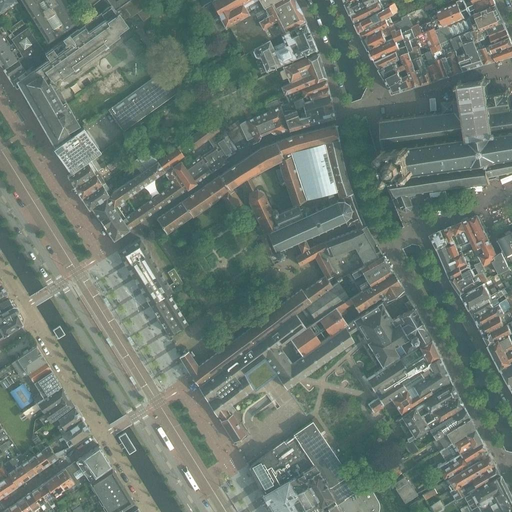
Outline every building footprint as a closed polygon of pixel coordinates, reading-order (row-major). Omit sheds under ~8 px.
[(0,0),(0,13),(8,8),(17,2),(16,0),(0,0)] [(32,72),(18,82),(18,83),(20,86),(20,87),(21,89),(23,91),(55,146),(76,131),(74,128),(79,124),(67,105),(56,86),(53,84),(55,81),(61,76),(65,80),(73,75),(76,75),(82,70),(82,68),(102,53),(106,53),(112,49),(112,46),(121,40),(116,33),(126,26),(122,21),(115,11),(112,13),(103,0),(99,0),(90,8),(86,10),(91,18),(92,17),(94,17),(78,29),(78,28),(67,36),(67,35),(63,38),(64,39),(45,52),(44,53),(48,59),(34,69),(34,71),(32,72)] [(65,0),(21,0),(48,42),(78,21),(65,0)] [(103,0),(112,13),(115,11),(130,0),(119,0),(116,3),(114,0),(103,0)] [(130,0),(115,11),(122,21),(129,16),(130,18),(137,13),(143,21),(150,16),(145,8),(155,0),(130,0)] [(213,0),(197,9),(213,36),(226,27),(226,28),(229,26),(274,0),(213,0)] [(274,0),(229,26),(244,53),(252,49),(269,40),(280,34),(283,32),(304,21),(299,12),(294,2),(292,0),(274,0)] [(377,0),(354,0),(347,4),(346,4),(351,14),(351,13),(351,14),(378,0),(377,0)] [(351,14),(355,22),(375,13),(384,9),(384,8),(395,1),(394,0),(389,0),(382,4),(379,0),(378,0),(351,14)] [(457,2),(437,11),(444,27),(465,18),(465,19),(472,16),(471,15),(468,7),(464,0),(459,0),(457,1),(457,2)] [(493,0),(482,0),(468,7),(471,15),(496,5),(493,0)] [(503,22),(496,5),(471,15),(472,16),(477,29),(472,31),(476,42),(486,38),(483,30),(503,22)] [(374,15),(356,24),(360,32),(392,16),(394,15),(390,7),(379,12),(374,15)] [(386,19),(392,16),(360,32),(364,39),(390,26),(393,31),(397,29),(394,24),(394,23),(390,26),(386,19)] [(394,24),(397,29),(393,31),(396,37),(369,49),(375,61),(401,48),(409,46),(404,32),(411,28),(414,35),(422,32),(419,24),(413,27),(408,17),(394,24)] [(8,30),(11,33),(12,33),(24,24),(21,20),(8,30)] [(269,40),(252,49),(252,50),(256,58),(259,57),(266,71),(298,57),(314,50),(315,50),(316,50),(315,50),(316,50),(311,39),(311,37),(309,33),(308,32),(304,23),(304,22),(304,21),(283,32),(280,34),(284,42),(272,47),(269,40)] [(503,22),(483,30),(486,38),(507,30),(503,22)] [(0,64),(0,65),(1,66),(2,67),(3,68),(4,69),(8,66),(14,63),(17,61),(23,57),(14,43),(10,45),(5,37),(8,34),(3,26),(0,27),(0,64)] [(390,26),(364,39),(369,49),(396,37),(393,31),(390,26)] [(14,43),(23,57),(17,61),(14,63),(8,66),(4,69),(10,81),(11,82),(12,84),(12,86),(13,85),(16,83),(24,77),(28,75),(32,72),(34,71),(34,69),(48,59),(44,53),(45,52),(28,28),(27,28),(15,37),(12,33),(11,33),(8,36),(11,40),(14,43)] [(139,28),(135,31),(148,48),(152,45),(139,28)] [(411,52),(410,54),(413,61),(414,60),(415,65),(421,85),(422,84),(431,81),(414,35),(411,28),(404,32),(409,46),(411,52)] [(432,81),(448,76),(442,58),(436,60),(433,54),(443,50),(441,44),(435,28),(422,32),(414,35),(431,81),(431,82),(432,81)] [(486,38),(476,42),(479,49),(490,44),(509,37),(510,37),(507,30),(486,38)] [(479,49),(476,42),(472,31),(460,35),(451,39),(454,46),(463,71),(484,64),(479,49)] [(511,44),(509,37),(490,44),(493,53),(511,45),(511,44)] [(452,47),(454,46),(451,39),(441,44),(443,50),(433,54),(436,60),(442,58),(448,76),(456,73),(453,65),(449,66),(447,59),(445,53),(447,52),(446,49),(450,47),(452,47)] [(490,44),(479,49),(484,64),(485,64),(495,61),(495,60),(493,53),(490,44)] [(511,45),(493,53),(495,60),(495,61),(501,59),(501,61),(511,57),(511,45)] [(410,54),(411,52),(409,46),(401,48),(375,61),(380,69),(403,56),(410,54)] [(446,49),(447,52),(445,53),(447,59),(449,66),(453,65),(456,73),(463,71),(454,46),(452,47),(450,47),(446,49)] [(325,77),(321,65),(317,53),(316,52),(316,53),(282,67),(289,83),(281,87),(284,94),(314,82),(315,81),(325,77)] [(403,56),(380,69),(385,79),(408,68),(415,65),(414,60),(413,61),(410,54),(403,56)] [(173,63),(108,110),(123,131),(124,131),(188,85),(176,67),(175,67),(173,63)] [(414,87),(421,85),(415,65),(408,68),(410,76),(414,87)] [(385,79),(389,86),(400,82),(399,80),(410,76),(408,68),(385,79)] [(380,121),(378,121),(378,123),(381,123),(382,132),(383,131),(383,133),(382,133),(384,149),(382,149),(382,151),(384,151),(385,155),(386,155),(387,157),(385,157),(383,158),(382,158),(380,157),(379,159),(381,159),(381,161),(381,162),(382,162),(382,164),(383,167),(382,167),(382,168),(383,169),(383,170),(382,171),(382,172),(384,172),(384,171),(386,171),(388,170),(389,170),(390,172),(388,172),(389,176),(389,177),(387,178),(388,179),(390,179),(395,193),(393,194),(393,196),(395,195),(396,195),(396,197),(397,197),(398,199),(398,201),(399,203),(398,204),(399,205),(400,204),(402,210),(401,211),(402,212),(403,211),(406,212),(406,213),(408,213),(408,212),(410,211),(411,211),(412,212),(413,211),(412,210),(413,207),(414,207),(414,205),(413,205),(412,204),(412,202),(411,200),(416,198),(416,196),(415,195),(416,195),(416,193),(422,192),(423,194),(425,194),(425,192),(433,190),(433,193),(435,192),(435,190),(442,189),(442,191),(444,191),(444,189),(452,188),(452,190),(454,190),(454,188),(463,186),(464,188),(466,188),(466,186),(475,185),(475,187),(477,186),(477,184),(488,183),(488,185),(490,185),(490,183),(490,182),(499,180),(499,176),(500,176),(499,174),(507,172),(508,174),(509,174),(509,172),(511,171),(511,107),(511,108),(509,95),(511,95),(511,92),(508,93),(508,92),(508,90),(505,90),(506,93),(488,96),(486,83),(490,83),(490,80),(486,81),(486,80),(485,80),(485,78),(485,76),(482,77),(483,79),(483,81),(477,82),(477,81),(476,81),(476,82),(475,83),(475,84),(470,85),(470,84),(469,83),(468,83),(461,84),(461,82),(461,80),(458,80),(459,83),(459,84),(459,85),(455,86),(455,88),(459,87),(461,100),(458,100),(456,100),(455,98),(454,99),(454,100),(453,100),(454,101),(452,102),(452,101),(451,102),(451,103),(446,103),(445,102),(445,103),(443,103),(442,102),(441,103),(442,104),(443,113),(436,114),(436,111),(434,112),(434,114),(426,115),(426,113),(424,113),(424,115),(416,116),(416,114),(414,114),(414,117),(405,118),(404,115),(402,116),(403,118),(394,119),(393,117),(391,117),(392,119),(383,120),(382,118),(380,118),(381,121),(380,121)] [(389,86),(393,93),(414,87),(410,76),(399,80),(400,82),(389,86)] [(325,80),(325,79),(315,83),(301,89),(303,97),(307,96),(327,88),(327,87),(325,80)] [(307,96),(309,102),(329,95),(329,94),(327,88),(307,96)] [(293,101),(295,107),(295,108),(303,106),(304,109),(305,115),(332,108),(329,95),(309,102),(304,104),(302,97),(293,101)] [(5,98),(10,106),(16,116),(21,114),(10,96),(5,98)] [(277,134),(289,130),(284,116),(280,106),(268,111),(276,134),(277,134)] [(247,108),(243,110),(248,120),(252,118),(247,108)] [(305,116),(308,124),(319,122),(334,118),(332,108),(305,115),(305,116)] [(268,111),(252,118),(248,120),(245,121),(240,124),(239,124),(240,125),(247,139),(254,137),(256,142),(257,142),(258,141),(259,140),(260,139),(260,138),(260,137),(260,135),(260,134),(269,130),(269,131),(270,132),(271,133),(272,133),(273,133),(274,134),(275,134),(276,134),(268,111)] [(308,124),(305,116),(304,116),(298,118),(296,111),(284,116),(289,130),(308,124)] [(200,130),(187,139),(195,149),(208,140),(216,134),(220,131),(213,120),(200,130)] [(248,192),(248,193),(249,194),(249,195),(248,201),(255,215),(260,224),(260,225),(259,225),(257,226),(256,227),(260,234),(258,234),(259,236),(260,235),(262,241),(261,241),(261,243),(263,242),(265,247),(263,247),(264,249),(265,248),(268,254),(267,254),(267,256),(269,255),(272,262),(273,261),(274,265),(283,260),(282,259),(281,257),(282,257),(282,256),(283,254),(282,251),(283,249),(284,249),(283,247),(285,246),(287,245),(288,245),(289,247),(291,246),(290,244),(291,244),(293,243),(296,242),(296,243),(297,243),(300,249),(302,253),(302,252),(302,253),(308,249),(309,249),(307,246),(305,240),(304,240),(305,240),(304,238),(309,236),(310,237),(311,237),(312,237),(311,235),(316,233),(317,234),(319,234),(318,232),(323,230),(324,232),(325,231),(326,231),(325,229),(330,227),(331,228),(332,228),(332,226),(337,224),(337,225),(338,225),(339,225),(338,223),(344,221),(344,222),(345,222),(347,226),(354,223),(356,228),(364,225),(365,224),(362,220),(361,217),(357,206),(354,198),(352,194),(347,178),(345,169),(341,155),(342,155),(341,155),(342,155),(341,154),(341,151),(341,150),(340,150),(338,139),(335,124),(290,136),(286,137),(288,152),(290,152),(297,174),(283,179),(280,180),(279,182),(279,184),(282,185),(285,184),(292,206),(293,207),(282,212),(281,212),(280,213),(279,210),(278,210),(276,210),(275,209),(272,210),(264,193),(257,189),(256,189),(255,188),(249,191),(250,193),(249,193),(248,192)] [(240,125),(227,133),(235,144),(240,141),(244,147),(250,144),(247,139),(240,125)] [(83,127),(53,148),(70,172),(71,173),(101,152),(100,151),(98,149),(83,127)] [(222,154),(225,158),(234,152),(224,137),(220,140),(216,134),(208,140),(214,148),(215,147),(220,155),(222,154)] [(182,201),(156,219),(166,234),(187,219),(192,216),(192,217),(213,203),(221,196),(232,212),(233,212),(239,208),(243,206),(243,205),(241,202),(239,199),(239,198),(236,194),(234,191),(233,190),(232,189),(232,188),(231,187),(233,186),(237,184),(238,183),(239,182),(242,180),(243,180),(243,181),(247,189),(248,191),(249,191),(255,188),(254,185),(251,181),(251,180),(249,176),(277,161),(280,169),(275,170),(279,180),(283,179),(297,174),(290,152),(288,152),(286,137),(280,140),(277,141),(275,142),(260,148),(235,165),(222,174),(219,176),(215,179),(182,201)] [(200,156),(190,163),(185,167),(180,159),(184,156),(177,147),(157,161),(180,194),(201,179),(211,172),(200,156)] [(214,148),(208,152),(218,168),(227,162),(225,158),(222,154),(220,155),(215,147),(214,148)] [(132,161),(123,168),(130,180),(149,167),(157,161),(149,150),(132,161)] [(200,156),(211,172),(218,168),(208,152),(201,157),(200,156)] [(180,194),(157,161),(149,167),(130,180),(109,195),(91,208),(114,240),(129,230),(180,194)] [(88,162),(67,176),(74,187),(95,174),(105,166),(103,163),(93,170),(88,162)] [(74,187),(81,198),(82,198),(102,184),(95,174),(74,187)] [(102,184),(82,198),(89,209),(91,208),(109,195),(102,184)] [(476,215),(469,219),(479,240),(488,236),(478,216),(476,215)] [(469,219),(462,222),(470,240),(474,248),(478,256),(485,253),(479,240),(469,219)] [(363,222),(362,220),(361,220),(347,226),(348,229),(349,232),(364,225),(365,224),(363,222)] [(462,222),(451,226),(460,244),(470,240),(462,222)] [(302,253),(295,258),(299,266),(314,257),(316,260),(320,267),(321,270),(324,275),(324,276),(326,278),(331,275),(333,274),(336,281),(341,278),(341,277),(347,274),(352,284),(354,283),(360,291),(369,285),(392,271),(390,268),(387,263),(382,254),(375,244),(373,240),(371,236),(369,233),(365,225),(365,224),(364,225),(356,228),(344,234),(324,242),(322,243),(313,246),(309,249),(308,249),(302,253),(302,252),(302,253)] [(451,226),(441,230),(448,244),(450,248),(460,244),(451,226)] [(441,230),(431,235),(438,248),(448,244),(441,230)] [(511,231),(498,239),(507,255),(508,254),(511,252),(511,231)] [(488,236),(479,240),(485,253),(494,249),(488,236)] [(124,246),(125,247),(117,252),(126,266),(144,295),(149,304),(172,290),(149,253),(140,238),(129,245),(128,243),(124,246)] [(479,258),(478,256),(474,248),(470,240),(460,244),(450,248),(448,244),(438,248),(448,271),(479,258)] [(492,257),(497,255),(494,249),(485,253),(478,256),(479,258),(484,267),(493,262),(495,261),(492,257)] [(492,257),(495,261),(493,262),(499,274),(502,273),(503,274),(511,270),(510,268),(502,252),(497,255),(492,257)] [(451,279),(452,279),(476,268),(479,273),(481,272),(482,273),(484,272),(486,271),(484,267),(479,258),(448,271),(451,279)] [(174,268),(167,272),(171,278),(177,274),(174,268)] [(452,279),(456,287),(461,294),(462,294),(462,295),(488,280),(484,272),(482,273),(481,272),(479,273),(476,268),(452,279)] [(306,328),(290,339),(301,355),(331,335),(347,324),(339,312),(353,303),(357,310),(378,298),(379,300),(384,297),(386,300),(403,289),(393,271),(392,271),(369,285),(360,291),(349,298),(316,321),(306,328)] [(301,290),(306,298),(310,296),(313,301),(332,286),(326,278),(324,276),(313,284),(303,292),(301,290)] [(180,278),(172,284),(173,283),(176,288),(183,283),(180,278)] [(462,295),(467,304),(470,309),(507,288),(505,284),(499,287),(500,291),(497,292),(490,280),(489,281),(488,280),(462,295)] [(313,301),(306,307),(316,321),(349,298),(339,282),(332,286),(313,301)] [(507,288),(470,309),(475,318),(475,317),(497,305),(500,303),(497,299),(509,292),(507,288)] [(187,323),(169,292),(172,290),(149,304),(168,335),(187,323)] [(306,307),(313,301),(310,296),(306,298),(301,290),(198,367),(188,352),(181,356),(180,357),(198,386),(296,314),(305,306),(306,307)] [(0,331),(3,337),(22,325),(18,317),(19,316),(18,313),(17,314),(18,311),(17,307),(13,307),(12,306),(9,301),(10,301),(9,299),(0,303),(0,331)] [(497,305),(475,317),(484,334),(487,333),(496,328),(511,319),(511,306),(508,309),(504,301),(500,303),(497,305)] [(384,364),(386,367),(379,371),(380,372),(430,339),(425,327),(421,321),(414,309),(414,307),(404,314),(401,315),(401,314),(392,319),(381,302),(347,324),(331,335),(301,355),(294,361),(290,360),(280,347),(265,358),(277,374),(276,375),(286,389),(301,379),(354,341),(349,333),(358,327),(366,340),(382,365),(384,364)] [(265,358),(280,347),(290,339),(306,328),(296,314),(198,386),(206,399),(243,373),(252,389),(253,390),(264,383),(276,375),(277,374),(265,358)] [(485,336),(490,345),(511,333),(511,328),(511,329),(508,324),(490,333),(489,334),(485,336)] [(59,326),(53,330),(57,337),(58,339),(65,334),(59,326)] [(511,333),(490,345),(490,346),(500,367),(511,360),(511,333)] [(379,371),(366,379),(375,392),(378,398),(379,397),(386,393),(382,386),(423,361),(423,362),(426,359),(429,363),(439,357),(430,339),(380,372),(379,371)] [(353,345),(241,423),(261,452),(373,374),(353,345)] [(27,349),(22,353),(23,355),(0,370),(0,380),(5,377),(10,385),(14,382),(19,378),(27,373),(24,369),(43,357),(36,346),(28,351),(27,349)] [(54,373),(52,371),(52,370),(52,371),(52,370),(51,369),(46,361),(46,360),(45,360),(43,357),(24,369),(27,373),(34,383),(44,398),(62,386),(61,386),(62,386),(61,385),(60,383),(59,382),(58,380),(58,379),(57,379),(56,377),(56,376),(54,374),(54,373)] [(423,361),(382,386),(386,393),(390,390),(394,397),(443,366),(439,357),(429,363),(426,359),(423,362),(423,361)] [(511,386),(511,387),(511,386),(511,360),(500,367),(501,368),(511,386)] [(386,393),(379,397),(383,404),(391,399),(400,413),(440,387),(441,390),(451,384),(450,382),(450,381),(443,366),(394,397),(390,390),(386,393)] [(214,412),(217,417),(220,421),(234,442),(235,441),(245,434),(232,413),(230,414),(226,408),(252,389),(243,373),(206,399),(209,404),(214,412)] [(5,379),(0,381),(0,383),(4,389),(9,386),(5,379)] [(24,384),(10,392),(22,409),(35,400),(24,384)] [(439,391),(422,401),(425,406),(429,413),(430,412),(457,395),(451,384),(441,390),(439,391)] [(63,389),(63,388),(62,386),(44,398),(37,403),(41,409),(45,414),(69,397),(68,396),(68,395),(67,395),(63,389)] [(430,412),(434,418),(426,423),(427,424),(429,428),(463,407),(457,395),(430,412)] [(69,398),(69,397),(45,414),(50,422),(74,405),(71,400),(70,399),(69,398)] [(374,397),(366,402),(372,411),(373,412),(374,413),(383,406),(383,404),(379,397),(378,398),(375,400),(374,397)] [(414,407),(399,418),(409,435),(406,437),(408,439),(403,442),(411,454),(418,450),(412,439),(428,429),(429,428),(427,424),(426,423),(422,416),(421,417),(417,411),(421,409),(421,408),(425,406),(422,401),(414,407)] [(60,424),(57,426),(62,434),(66,432),(65,431),(82,419),(78,411),(77,410),(75,408),(75,407),(58,419),(60,424)] [(429,428),(428,429),(435,439),(469,418),(463,407),(429,428)] [(435,439),(432,441),(439,451),(453,442),(474,428),(473,428),(474,428),(469,418),(435,439)] [(88,428),(88,427),(87,427),(82,419),(65,431),(66,432),(70,439),(67,440),(71,445),(73,444),(90,432),(90,431),(88,428)] [(250,465),(249,466),(250,466),(254,471),(253,472),(254,472),(265,492),(265,493),(315,465),(320,473),(319,474),(321,477),(322,477),(328,488),(333,487),(349,476),(327,443),(312,421),(293,434),(294,436),(285,443),(283,441),(250,465)] [(10,439),(6,434),(0,424),(0,439),(3,444),(10,439)] [(453,442),(439,451),(446,462),(460,453),(481,441),(479,438),(479,437),(474,428),(453,442)] [(36,445),(37,444),(41,442),(37,435),(35,436),(33,433),(29,436),(36,445)] [(125,433),(118,437),(124,446),(129,454),(136,450),(125,433)] [(446,462),(437,467),(443,478),(467,465),(467,464),(475,459),(476,459),(477,458),(478,460),(488,455),(487,453),(485,450),(484,447),(482,444),(482,443),(481,441),(460,453),(446,462)] [(41,442),(37,444),(50,463),(57,458),(55,455),(49,445),(45,448),(41,442)] [(36,445),(30,449),(35,455),(34,455),(43,467),(50,463),(37,444),(36,445)] [(92,449),(90,451),(81,457),(65,468),(71,478),(85,469),(105,455),(101,449),(101,448),(99,453),(99,446),(99,445),(98,446),(93,449),(92,449)] [(22,455),(21,454),(16,457),(16,456),(15,456),(30,477),(36,472),(28,459),(24,454),(22,455)] [(34,455),(28,459),(36,472),(43,467),(34,455)] [(71,478),(73,481),(74,481),(78,488),(111,466),(111,465),(109,462),(105,455),(85,469),(71,478)] [(447,479),(445,480),(451,490),(493,465),(488,455),(478,460),(465,468),(447,479)] [(15,456),(8,461),(23,482),(30,477),(15,456)] [(1,463),(0,464),(16,486),(23,482),(8,461),(2,465),(1,463)] [(0,497),(16,486),(0,464),(0,497)] [(396,464),(388,469),(394,478),(401,473),(396,464)] [(319,474),(320,473),(315,465),(265,493),(263,494),(262,494),(267,502),(268,501),(274,511),(317,511),(321,510),(320,508),(322,507),(321,506),(332,499),(336,504),(344,499),(358,489),(349,476),(333,487),(328,488),(322,477),(321,477),(319,474)] [(451,490),(450,491),(456,500),(463,496),(464,496),(498,474),(493,465),(451,490)] [(65,468),(55,475),(63,488),(73,481),(71,478),(65,468)] [(112,469),(90,482),(100,499),(122,486),(116,475),(115,474),(116,473),(114,470),(113,470),(112,469)] [(394,478),(391,480),(405,500),(415,493),(401,473),(394,478)] [(460,510),(461,511),(499,511),(511,505),(511,500),(499,474),(498,474),(464,496),(463,496),(468,506),(460,510)] [(55,475),(44,483),(53,495),(63,488),(55,475)] [(44,483),(38,488),(51,506),(54,504),(50,498),(53,496),(53,495),(44,483)] [(378,511),(379,502),(370,487),(367,488),(365,485),(364,486),(358,489),(344,499),(336,504),(335,505),(335,504),(329,508),(329,509),(330,509),(331,511),(378,511)] [(122,486),(100,499),(108,511),(117,511),(133,502),(132,501),(132,499),(131,497),(129,497),(122,486)] [(38,488),(31,492),(39,505),(43,503),(48,510),(51,507),(50,506),(51,506),(38,488)] [(437,493),(433,488),(422,495),(423,497),(425,500),(437,493)] [(39,505),(31,492),(24,497),(34,511),(39,511),(36,507),(39,505)] [(23,511),(34,511),(24,497),(16,502),(17,502),(23,511)] [(444,508),(444,507),(440,500),(431,506),(434,511),(440,511),(443,510),(444,508)] [(23,511),(17,502),(7,508),(10,511),(23,511)] [(74,502),(69,505),(73,511),(78,511),(82,510),(79,506),(77,507),(74,502)]
